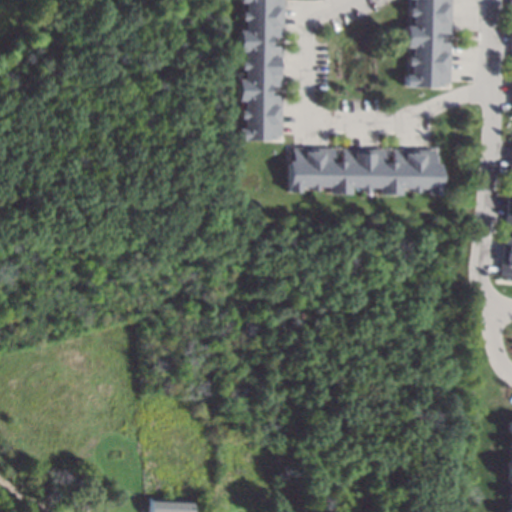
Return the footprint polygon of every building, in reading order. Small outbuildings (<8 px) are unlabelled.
[(280,0),(280,33),(280,35),(265,35),(265,44),(280,44),(280,49),(279,58),(278,58),(278,75),(279,75),(279,82),(279,85),(264,85),(264,94),(279,94),(279,99),(279,133),(279,135),(273,135),(273,138),(265,138),(265,135),(231,134),(232,125),(239,125),(239,100),(234,99),(234,77),(239,77),(239,68),(235,68),(235,59),(239,59),(239,49),(234,49),(234,28),(239,28),(239,18),(236,18),(236,8),(240,8),(240,0),(280,0)] [(445,0),(445,31),(445,32),(429,32),(429,41),(445,42),(444,45),(443,80),(443,82),(438,82),(438,85),(428,85),(428,83),(397,82),(398,72),(404,73),(405,64),(400,64),(400,56),(404,56),(405,44),(399,44),(399,25),(405,25),(405,17),(402,17),(402,4),(405,4),(405,0),(445,0)] [(511,0),(503,0),(503,13),(511,13),(511,22),(508,51),(506,51),(505,62),(511,62),(511,71),(510,71),(507,111),(511,111),(511,0)] [(511,281),(498,280),(499,277),(494,276),(495,273),(498,241),(499,234),(511,235),(511,229),(499,228),(499,225),(503,191),(503,185),(511,185),(511,178),(504,178),(504,176),(507,140),(508,138),(511,138),(511,281)] [(428,155),(431,155),(431,161),(431,163),(433,163),(432,193),(421,193),(421,187),(411,187),(411,191),(403,191),(403,187),(393,187),(393,193),(373,193),(373,187),(362,187),(362,190),(355,190),(355,186),(344,186),(344,192),(323,192),(323,186),(313,186),(313,190),(306,190),(306,185),(295,185),(295,191),(283,191),(283,159),(286,159),(286,152),(289,152),(289,147),(294,147),(327,147),(331,147),(331,157),(338,157),(338,148),(344,148),(376,148),(380,148),(380,158),(388,158),(388,148),(393,148),(425,149),(428,149),(428,155)] [(511,511),(511,420),(503,420),(502,433),(506,433),(505,450),(507,450),(507,459),(504,459),(503,491),(505,491),(504,509),(501,508),(500,511),(511,511)] [(147,511),(148,498),(189,499),(189,511),(147,511)] [(86,503),(83,511),(78,511),(81,502),(86,503)]
